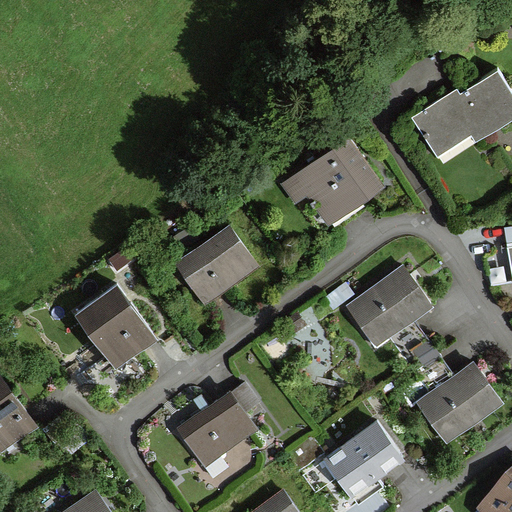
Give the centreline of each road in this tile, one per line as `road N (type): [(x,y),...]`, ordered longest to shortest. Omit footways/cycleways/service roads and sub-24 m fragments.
road 1 (residential): [(511,344),(434,229),(414,222),(383,227),(136,409),(124,448),(169,511)]
road 2 (residential): [(408,511),(511,439)]
